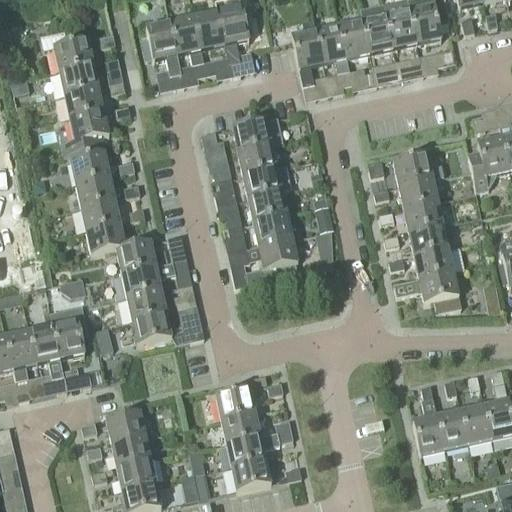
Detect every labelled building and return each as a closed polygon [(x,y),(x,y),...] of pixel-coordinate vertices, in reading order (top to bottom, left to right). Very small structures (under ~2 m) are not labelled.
[(440,47),(437,33),(449,31),(442,0),(438,0),(406,7),(409,17),(417,52),(440,47)] [(454,0),(458,17),(482,12),(479,0),(454,0)] [(504,0),(479,0),(482,12),(506,7),(504,0)] [(248,48),(241,13),(239,4),(225,7),(227,16),(216,18),(223,54),(248,48)] [(417,52),(409,17),(406,7),(382,12),(385,22),(393,57),(417,52)] [(385,22),(382,12),(359,17),(361,27),(362,27),(369,63),(393,57),(385,22)] [(216,18),(192,23),(199,59),(223,54),(216,18)] [(488,36),(497,34),(494,20),(485,22),(488,36)] [(196,85),(204,83),(199,59),(192,23),(169,28),(177,63),(188,61),(192,76),(194,76),(196,85)] [(464,41),(474,39),(471,25),(461,28),(464,41)] [(315,38),(314,38),(312,27),(301,30),(303,40),(291,43),(305,109),(315,106),(312,93),(314,93),(310,76),(322,73),(315,38)] [(346,68),(369,63),(362,27),(361,27),(338,33),(346,68)] [(177,63),(169,28),(145,33),(153,69),(154,68),(165,65),(169,83),(171,82),(180,80),(177,63)] [(349,79),(346,68),(338,33),(315,38),(322,73),(334,70),(337,82),(339,82),(342,95),(351,93),(348,79),(349,79)] [(87,47),(67,52),(64,39),(39,45),(42,57),(52,55),(57,79),(93,71),(87,47)] [(100,55),(114,52),(112,41),(98,45),(100,55)] [(436,74),(446,71),(443,58),(433,60),(436,74)] [(105,78),(119,75),(116,64),(103,67),(105,78)] [(215,81),(212,67),(202,69),(204,83),(215,81)] [(230,84),(240,82),(237,68),(227,70),(230,84)] [(389,84),(398,82),(395,68),(386,70),(389,84)] [(413,85),(423,82),(420,69),(410,71),(413,85)] [(63,102),(98,95),(93,71),(57,79),(63,102)] [(367,95),(376,93),(373,79),(364,81),(367,95)] [(174,96),(183,94),(180,80),(171,82),(174,96)] [(111,101),(124,98),(122,89),(108,92),(111,101)] [(68,126),(103,118),(98,95),(63,102),(68,126)] [(116,125),(129,122),(127,112),(114,116),(116,125)] [(101,144),(108,142),(103,118),(68,126),(73,149),(61,151),(63,164),(104,155),(101,144)] [(509,131),(507,132),(505,118),(495,120),(500,145),(508,180),(511,179),(511,142),(509,131)] [(474,139),(484,137),(481,124),(471,126),(474,139)] [(271,152),(283,149),(277,125),(231,135),(236,159),(271,152)] [(203,152),(217,149),(214,138),(201,141),(203,152)] [(496,183),(508,180),(500,145),(476,150),(478,160),(467,162),(475,200),(488,197),(496,183)] [(276,175),(271,152),(236,159),(241,183),(276,175)] [(74,191),(109,183),(104,159),(69,167),(74,191)] [(440,171),(430,174),(427,161),(391,169),(397,193),(432,186),(432,185),(443,183),(440,171)] [(120,181),(134,178),(132,168),(118,171),(120,181)] [(369,184),(383,181),(381,171),(367,174),(369,184)] [(286,173),(276,175),(241,183),(247,207),(281,199),(291,197),(286,173)] [(217,188),(231,185),(229,175),(215,178),(217,188)] [(320,180),(310,183),(312,192),(322,190),(320,180)] [(79,215),(114,207),(109,183),(74,191),(79,215)] [(219,197),(233,194),(231,185),(217,188),(219,197)] [(402,216),(437,209),(432,186),(397,193),(402,216)] [(125,204),(139,201),(137,192),(123,195),(125,204)] [(374,208),(388,205),(386,195),(372,198),(374,208)] [(252,229),(286,222),(281,199),(247,207),(252,229)] [(84,238),(119,230),(114,207),(79,215),(84,238)] [(407,240),(442,233),(437,209),(402,216),(407,240)] [(330,212),(316,213),(318,235),(332,235),(330,212)] [(130,228),(144,225),(142,215),(128,218),(130,228)] [(380,231),(393,228),(391,219),(378,222),(380,231)] [(227,235),(241,232),(239,222),(225,225),(227,235)] [(257,254),(292,246),(286,222),(252,229),(257,254)] [(89,262),(115,257),(125,254),(119,230),(84,238),(89,262)] [(229,244),(243,241),(241,232),(227,235),(229,244)] [(447,256),(442,233),(407,240),(412,263),(447,256)] [(135,252),(149,249),(147,239),(133,242),(135,252)] [(169,255),(182,252),(180,242),(166,245),(169,255)] [(385,255),(398,252),(396,242),(383,245),(385,255)] [(295,270),(298,269),(297,268),(292,246),(257,254),(262,276),(245,279),(248,292),(279,286),(278,282),(297,278),(295,270)] [(120,281),(155,273),(150,249),(149,249),(135,252),(125,254),(115,257),(120,281)] [(463,276),(458,254),(458,253),(447,256),(412,263),(417,286),(417,287),(453,280),(452,279),(463,276)] [(508,297),(511,295),(511,258),(501,261),(508,297)] [(390,278),(403,275),(401,266),(388,269),(390,278)] [(248,292),(245,279),(243,271),(230,274),(235,295),(248,292)] [(125,305),(160,297),(155,273),(120,281),(125,305)] [(457,304),(458,303),(453,280),(417,287),(417,286),(393,292),(395,304),(420,298),(422,311),(443,307),(445,318),(460,315),(457,304)] [(83,284),(54,290),(57,305),(86,300),(83,284)] [(179,302),(193,299),(191,290),(177,293),(179,302)] [(130,329),(166,321),(160,297),(125,305),(130,329)] [(486,310),(484,310),(487,323),(488,323),(499,320),(500,320),(497,308),(486,310)] [(136,352),(171,344),(166,321),(130,329),(136,352)] [(60,367),(84,362),(76,327),(52,332),(60,367)] [(203,345),(201,337),(199,327),(185,330),(189,348),(203,345)] [(67,398),(60,367),(52,332),(29,337),(36,373),(48,370),(52,387),(54,386),(57,400),(67,398)] [(13,378),(36,373),(29,337),(5,343),(13,378)] [(0,380),(13,378),(5,343),(0,343),(0,380)] [(490,448),(511,442),(511,430),(500,377),(490,379),(493,392),(491,393),(495,410),(483,413),(490,448)] [(80,395),(91,392),(88,379),(77,381),(80,395)] [(254,392),(266,390),(264,382),(252,384),(254,392)] [(469,398),(479,396),(476,382),(466,384),(469,398)] [(446,403),(455,401),(452,388),(443,390),(446,403)] [(268,403),(282,400),(280,389),(266,392),(268,403)] [(443,458),(436,423),(434,414),(429,393),(420,395),(422,408),(420,408),(424,426),(412,429),(419,464),(443,458)] [(220,429),(255,421),(249,396),(214,404),(220,429)] [(467,453),(490,448),(483,413),(459,418),(467,453)] [(443,458),(467,453),(459,418),(436,423),(443,458)] [(110,452),(145,444),(140,420),(105,427),(110,452)] [(260,443),(255,421),(220,429),(225,451),(260,443)] [(276,440),(290,437),(288,427),(274,430),(276,439),(276,440)] [(83,443),(96,440),(94,430),(80,433),(83,443)] [(0,447),(11,445),(8,435),(0,436),(0,447)] [(278,449),(292,446),(290,437),(276,440),(276,439),(260,443),(225,451),(230,476),(265,468),(262,455),(279,451),(278,449)] [(115,475),(150,468),(145,444),(110,452),(115,475)] [(88,466),(101,463),(99,454),(86,457),(88,466)] [(120,499),(156,492),(150,468),(115,475),(120,499)] [(235,499),(270,491),(265,468),(230,476),(235,499)] [(287,487),(301,484),(298,474),(285,477),(287,487)] [(93,490),(106,487),(104,478),(91,481),(93,490)] [(195,494),(192,483),(179,485),(181,497),(195,494)] [(0,498),(3,498),(2,496),(15,493),(13,484),(0,486),(0,498)] [(499,506),(500,511),(511,511),(511,491),(507,493),(507,491),(494,493),(497,506),(499,506)] [(159,511),(156,492),(120,499),(123,511),(116,511),(159,511)]
